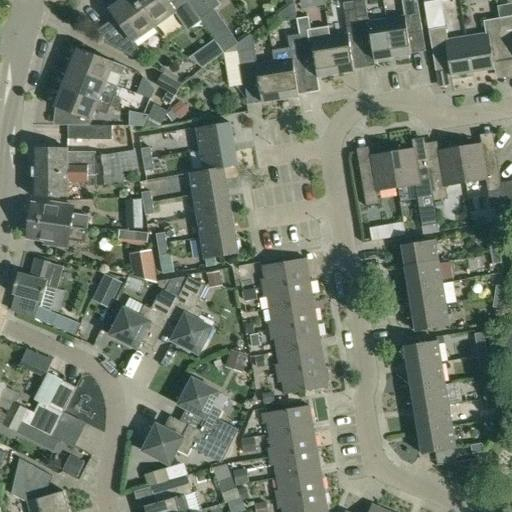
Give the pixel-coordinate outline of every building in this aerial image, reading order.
[(108,44),(136,59),(144,53),(136,42),(155,29),(135,0),(123,0),(110,9),(116,17),(98,30),(108,44)] [(187,0),(135,0),(155,29),(176,14),(188,31),(202,21),(187,0)] [(187,0),(202,21),(201,19),(221,5),(217,0),(187,0)] [(375,60),(393,57),(387,19),(369,22),(365,0),(360,0),(354,1),(359,32),(365,33),(366,41),(372,40),(375,60)] [(387,19),(393,57),(412,54),(408,34),(414,33),(412,24),(422,23),(417,0),(402,0),(403,3),(395,4),(396,7),(385,9),(387,19)] [(354,1),(344,3),(345,11),(348,34),(330,37),(336,74),(355,71),(352,51),(357,50),(355,42),(361,42),(359,32),(354,1)] [(511,3),(498,5),(500,18),(507,59),(511,58),(511,3)] [(319,78),(336,74),(330,37),(329,27),(311,30),(309,18),(297,19),(300,34),(305,67),(306,67),(303,51),(309,50),(310,58),(315,57),(319,78)] [(467,37),(473,72),(495,69),(494,61),(507,59),(500,18),(484,21),(486,34),(467,37)] [(449,40),(446,27),(430,29),(436,71),(451,68),(452,76),(473,72),(467,37),(449,40)] [(257,65),(252,33),(238,43),(240,52),(244,77),(253,75),(255,84),(260,83),(263,103),(281,100),(275,62),(257,65)] [(228,36),(218,43),(225,53),(235,45),(228,36)] [(78,48),(70,67),(108,82),(113,71),(123,75),(126,66),(78,48)] [(303,50),(292,52),(293,59),(275,62),(281,100),(300,97),(296,77),(302,76),(300,68),(305,67),(303,50)] [(208,66),(199,53),(190,60),(203,69),(208,66)] [(70,67),(63,87),(111,106),(115,97),(104,93),(108,82),(70,67)] [(176,95),(176,96),(183,84),(178,81),(163,74),(157,85),(167,91),(174,94),(176,95)] [(93,122),(97,111),(108,115),(111,106),(63,87),(55,107),(70,113),(69,125),(91,125),(92,121),(93,122)] [(174,94),(167,91),(162,100),(170,105),(176,95),(174,94)] [(171,109),(179,119),(188,111),(180,101),(171,109)] [(153,104),(142,127),(160,127),(168,111),(153,104)] [(198,128),(201,150),(234,144),(231,122),(198,128)] [(69,139),(112,139),(112,126),(91,125),(69,125),(69,139)] [(135,145),(131,126),(121,126),(124,145),(135,145)] [(201,150),(205,170),(238,165),(234,144),(201,150)] [(483,144),(461,147),(467,183),(487,180),(492,208),(506,206),(497,150),(484,152),(483,144)] [(142,148),(144,160),(153,158),(151,147),(142,148)] [(435,201),(449,199),(447,187),(467,183),(461,147),(440,151),(441,159),(430,161),(429,155),(428,155),(435,201)] [(33,149),(33,171),(88,173),(96,172),(110,170),(108,154),(97,156),(97,152),(89,152),(69,152),(69,149),(33,149)] [(399,188),(419,184),(421,197),(434,195),(435,201),(428,155),(416,157),(414,149),(393,152),(399,188)] [(367,206),(380,203),(378,191),(399,188),(393,152),(372,155),(373,164),(360,166),(367,206)] [(153,158),(144,160),(146,171),(155,169),(153,158)] [(110,170),(96,172),(97,186),(124,182),(122,168),(110,170)] [(225,168),(191,173),(195,195),(228,189),(225,168)] [(33,171),(34,196),(69,196),(69,181),(89,181),(88,173),(33,171)] [(195,195),(199,216),(231,210),(228,189),(195,195)] [(151,191),(142,193),(144,203),(153,202),(151,191)] [(178,219),(198,217),(196,199),(163,203),(164,215),(177,213),(178,219)] [(155,213),(153,202),(144,203),(146,215),(155,213)] [(56,206),(33,203),(31,221),(87,229),(89,216),(73,214),(74,205),(56,203),(56,206)] [(231,210),(199,216),(202,237),(235,232),(231,210)] [(127,230),(143,229),(143,215),(127,216),(127,230)] [(86,241),(87,229),(31,221),(28,238),(50,242),(50,245),(68,248),(70,239),(86,241)] [(382,243),(404,239),(402,226),(379,229),(382,243)] [(149,233),(121,230),(120,231),(119,243),(148,246),(149,233)] [(157,234),(159,245),(168,243),(166,232),(157,234)] [(202,237),(206,259),(239,253),(235,232),(202,237)] [(402,245),(406,267),(439,261),(436,240),(402,245)] [(490,242),(492,253),(501,251),(499,240),(490,242)] [(159,245),(161,256),(170,255),(168,243),(159,245)] [(134,276),(158,282),(152,249),(130,253),(134,276)] [(492,253),(494,264),(503,262),(501,251),(492,253)] [(171,255),(160,257),(163,274),(175,272),(171,255)] [(262,279),(264,288),(311,280),(307,258),(264,266),(266,279),(262,279)] [(19,273),(14,294),(43,302),(41,306),(52,311),(58,290),(65,267),(51,263),(51,262),(40,259),(35,278),(19,273)] [(455,280),(451,260),(439,262),(439,261),(406,267),(410,288),(443,283),(443,282),(455,280)] [(219,289),(234,285),(231,271),(216,275),(219,289)] [(115,296),(121,283),(108,276),(101,289),(115,296)] [(111,335),(138,348),(151,323),(163,329),(189,276),(172,278),(166,290),(162,288),(152,308),(145,305),(140,316),(125,308),(111,335)] [(181,324),(173,340),(199,354),(213,327),(198,320),(204,309),(197,306),(207,285),(190,277),(169,318),(181,324)] [(269,296),(271,309),(314,301),(311,280),(264,288),(265,297),(269,296)] [(410,288),(413,310),(446,304),(443,283),(410,288)] [(497,284),(495,296),(504,297),(506,286),(497,284)] [(255,290),(243,292),(245,301),(257,299),(255,290)] [(495,296),(493,307),(502,309),(504,297),(495,296)] [(269,322),(270,331),(318,323),(314,301),(271,309),(273,321),(269,322)] [(450,326),(446,304),(413,310),(417,331),(450,326)] [(40,306),(35,317),(77,335),(81,326),(82,323),(52,311),(41,306),(40,306)] [(275,339),(277,351),(322,344),(318,323),(270,331),(272,340),(275,339)] [(476,333),(479,356),(488,355),(486,331),(476,333)] [(405,346),(409,368),(442,362),(438,340),(405,346)] [(276,365),(277,373),(325,365),(322,344),(277,351),(280,364),(276,365)] [(243,371),(258,370),(257,352),(242,353),(243,371)] [(488,355),(479,356),(481,367),(490,366),(488,355)] [(409,368),(412,389),(445,384),(442,362),(409,368)] [(282,382),(285,395),(329,387),(325,365),(277,373),(279,382),(282,382)] [(193,378),(180,405),(205,418),(199,430),(231,447),(240,429),(219,419),(223,412),(212,407),(220,392),(193,378)] [(19,394),(6,387),(6,386),(0,382),(0,412),(20,423),(21,421),(53,436),(58,424),(64,412),(77,387),(63,380),(50,405),(40,401),(34,413),(15,403),(19,394)] [(412,389),(416,410),(449,405),(445,384),(412,389)] [(493,386),(484,388),(486,399),(495,397),(493,386)] [(486,399),(488,410),(497,409),(495,397),(486,399)] [(268,422),(270,435),(314,427),(310,405),(263,413),(265,423),(268,422)] [(416,410),(419,432),(453,426),(449,405),(416,410)] [(16,431),(20,423),(0,412),(0,421),(4,424),(16,431)] [(80,435),(86,424),(64,412),(58,424),(80,435)] [(157,424),(144,451),(170,464),(178,450),(188,455),(192,448),(192,449),(222,464),(231,447),(199,430),(189,425),(171,416),(165,428),(157,424)] [(74,447),(80,435),(58,424),(53,436),(74,447)] [(456,448),(453,426),(419,432),(423,454),(456,448)] [(269,448),(270,457),(317,449),(314,427),(270,435),(272,447),(269,448)] [(471,445),(473,454),(484,452),(483,443),(471,445)] [(0,449),(0,465),(2,467),(8,453),(0,449)] [(317,449),(270,457),(272,465),(275,465),(277,477),(321,469),(317,449)] [(29,503),(31,511),(70,511),(64,491),(49,495),(47,490),(54,476),(20,458),(12,494),(29,503)] [(228,467),(213,472),(221,494),(225,493),(228,503),(241,499),(228,467)] [(167,469),(147,475),(151,486),(170,481),(167,469)] [(276,490),(277,499),(325,491),(321,469),(277,477),(279,490),(276,490)] [(145,506),(146,511),(195,511),(199,511),(189,479),(152,490),(156,503),(145,506)] [(282,507),(282,511),(328,511),(325,491),(277,499),(279,508),(282,507)]
